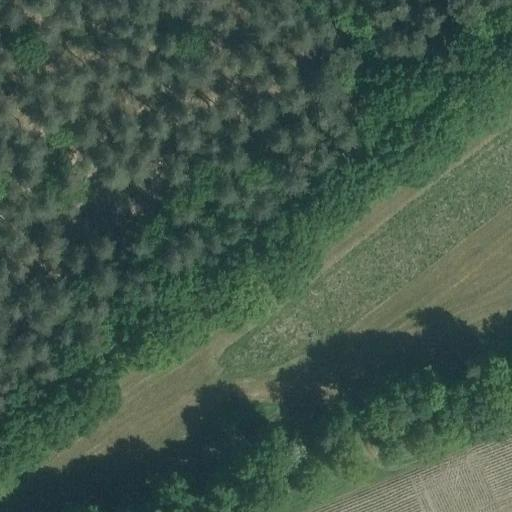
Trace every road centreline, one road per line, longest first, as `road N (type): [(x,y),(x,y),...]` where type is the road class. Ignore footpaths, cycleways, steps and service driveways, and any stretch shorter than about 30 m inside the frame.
road 1 (track): [(511,16),(393,102),(0,422)]
road 2 (track): [(393,102),(326,0)]
